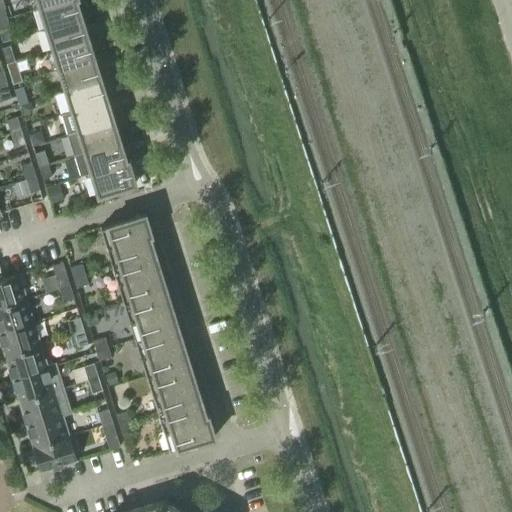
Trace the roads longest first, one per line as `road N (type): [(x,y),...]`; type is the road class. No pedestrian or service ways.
road 1 (residential): [(286,434),(215,205),(199,182)]
road 2 (residential): [(153,197),(232,449)]
road 3 (residential): [(199,182),(136,0)]
road 4 (residential): [(55,499),(217,453)]
road 5 (residential): [(0,244),(153,197)]
